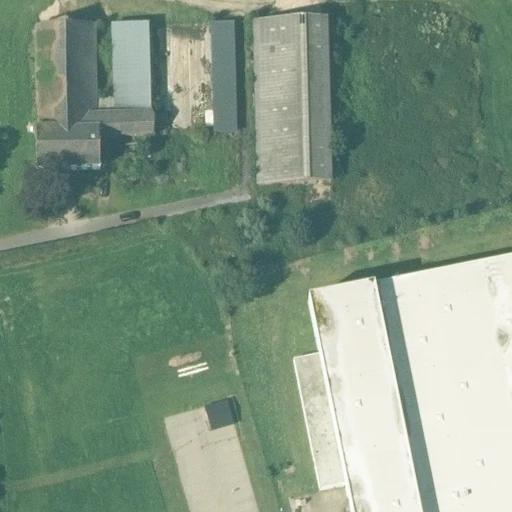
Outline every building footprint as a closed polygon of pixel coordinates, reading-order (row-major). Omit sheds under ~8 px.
[(326,22),(254,24),(258,187),(330,185),(326,22)] [(212,25),(134,26),(136,116),(151,116),(152,139),(154,139),(212,137),(213,138),(215,137),(212,25)] [(134,26),(112,27),(114,102),(114,117),(136,116),(134,26)] [(94,27),(36,29),(38,134),(98,133),(99,142),(100,142),(100,140),(152,139),(151,116),(136,116),(114,117),(96,117),(96,102),(94,27)] [(114,102),(96,102),(96,117),(114,117),(114,102)] [(38,134),(35,134),(35,136),(36,136),(36,172),(36,174),(38,174),(38,173),(98,172),(98,173),(100,173),(100,171),(99,171),(99,142),(98,133),(38,134)] [(146,174),(124,176),(125,187),(147,186),(146,174)] [(511,511),(511,262),(308,303),(319,356),(293,361),(319,491),(345,486),(349,511),(511,511)]
